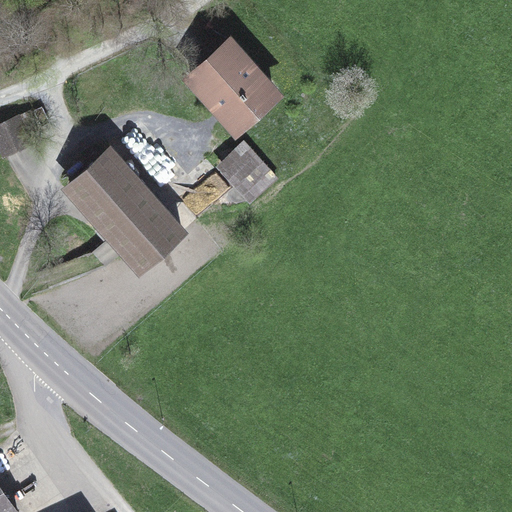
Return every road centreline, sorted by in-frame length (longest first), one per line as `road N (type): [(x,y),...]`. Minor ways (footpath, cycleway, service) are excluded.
road 1 (secondary): [(0,309),(43,356),(243,511)]
road 2 (track): [(202,0),(0,99)]
